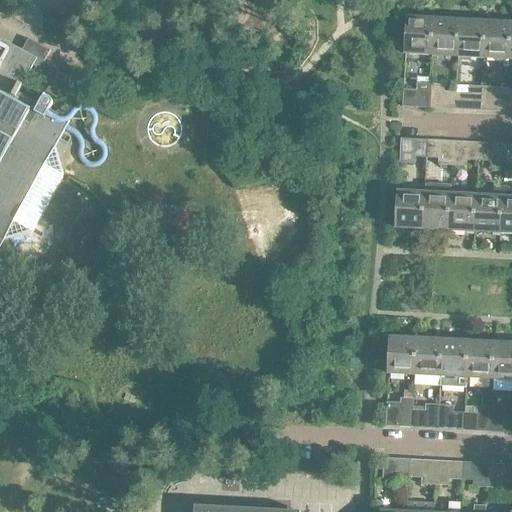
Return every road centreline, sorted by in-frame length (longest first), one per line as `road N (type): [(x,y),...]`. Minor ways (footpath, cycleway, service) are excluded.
road 1 (residential): [(511,448),(314,436)]
road 2 (residential): [(511,125),(384,120)]
